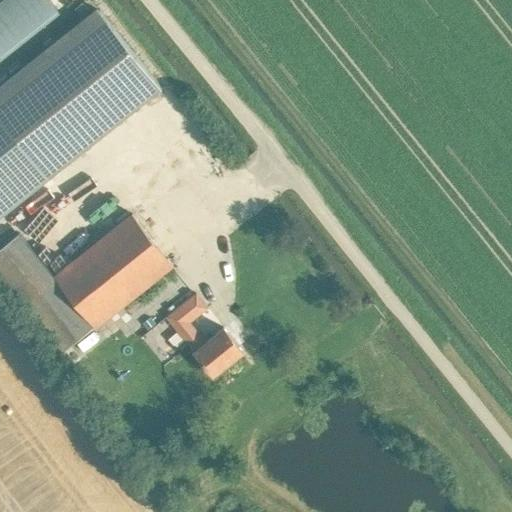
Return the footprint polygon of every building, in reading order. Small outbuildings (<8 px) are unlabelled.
[(48,0),(0,0),(0,61),(60,14),(48,0)] [(81,17),(89,10),(83,2),(75,9),(77,12),(81,17)] [(99,10),(0,88),(0,216),(161,88),(99,10)] [(95,327),(173,265),(132,213),(54,276),(57,280),(94,326),(95,327)] [(57,280),(19,233),(0,247),(0,273),(24,304),(63,352),(94,326),(83,312),(57,280)] [(204,342),(188,322),(207,307),(196,293),(166,317),(214,376),(244,352),(223,327),(204,342)]
